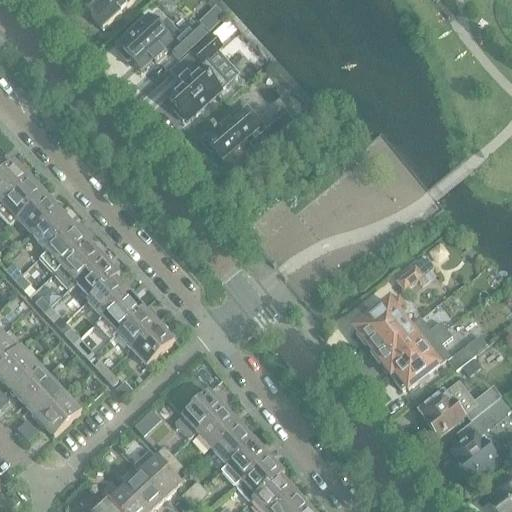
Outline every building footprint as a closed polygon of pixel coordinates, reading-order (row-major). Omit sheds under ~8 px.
[(86,0),(79,6),(87,15),(91,12),(95,16),(91,19),(103,32),(137,2),(134,0),(86,0)] [(149,26),(118,54),(121,57),(119,61),(127,70),(131,68),(141,79),(153,68),(156,71),(171,58),(179,67),(205,43),(204,42),(197,34),(182,47),(167,30),(160,37),(149,26)] [(207,64),(222,51),(213,40),(193,58),(201,67),(188,79),(187,78),(179,86),(180,87),(165,101),(177,113),(175,114),(185,125),(187,123),(189,126),(193,123),(194,124),(205,114),(203,112),(230,87),(207,64)] [(212,133),(200,143),(211,155),(213,154),(217,158),(217,157),(217,156),(218,156),(223,162),(222,163),(222,162),(221,163),(223,166),(248,144),(257,154),(290,126),(282,115),(265,130),(256,120),(247,110),(240,116),(238,114),(216,133),(214,130),(211,133),(212,133)] [(0,204),(2,206),(29,181),(13,164),(0,177),(0,204)] [(17,222),(44,197),(29,181),(2,206),(0,208),(0,218),(10,229),(17,222)] [(59,213),(51,204),(44,197),(17,222),(32,238),(59,213)] [(46,254),(73,229),(59,213),(32,238),(46,254)] [(53,277),(88,245),(73,229),(46,254),(39,261),(53,277)] [(103,261),(102,260),(88,245),(53,277),(68,293),(76,286),(103,261)] [(403,293),(434,269),(427,259),(395,283),(403,293)] [(114,280),(117,277),(103,261),(76,286),(90,302),(114,280)] [(14,284),(20,279),(11,269),(5,275),(14,284)] [(23,294),(29,288),(20,279),(14,284),(23,294)] [(129,297),(114,280),(90,302),(86,306),(101,322),(129,297)] [(144,313),(129,297),(101,322),(94,329),(109,345),(116,338),(144,313)] [(399,317),(408,309),(400,299),(355,334),(358,337),(356,338),(365,350),(367,349),(369,352),(384,341),(389,348),(410,332),(399,317)] [(44,316),(50,311),(40,300),(34,306),(44,316)] [(53,326),(59,321),(50,311),(44,316),(53,326)] [(158,329),(158,328),(144,313),(116,338),(131,354),(158,329)] [(441,326),(431,334),(421,322),(410,332),(389,348),(384,341),(369,352),(372,355),(370,357),(379,368),(381,367),(389,378),(447,333),(441,326)] [(146,370),(173,345),(158,329),(131,354),(146,370)] [(73,348),(79,343),(70,333),(64,338),(73,348)] [(447,333),(389,378),(390,378),(403,396),(406,393),(408,395),(440,371),(448,364),(456,373),(475,358),(468,349),(453,361),(443,349),(453,341),(447,333)] [(0,371),(18,355),(4,339),(0,342),(0,371)] [(82,358),(89,352),(79,343),(73,348),(82,358)] [(0,382),(10,393),(37,368),(22,352),(18,355),(0,371),(0,382)] [(94,359),(89,352),(82,358),(88,364),(94,359)] [(470,380),(482,371),(476,362),(463,372),(470,380)] [(103,380),(109,375),(99,365),(93,370),(103,380)] [(24,408),(51,383),(37,368),(10,393),(24,408)] [(112,390),(118,384),(109,375),(103,380),(112,390)] [(39,425),(66,399),(51,383),(24,408),(39,425)] [(132,393),(124,385),(115,393),(123,402),(132,393)] [(494,390),(475,405),(460,385),(421,416),(428,425),(426,427),(439,442),(467,420),(471,425),(502,401),(494,390)] [(224,413),(209,396),(175,428),(190,444),(197,438),(224,413)] [(0,413),(8,405),(3,399),(0,402),(0,413)] [(54,441),(81,416),(66,399),(39,425),(54,441)] [(487,436),(511,416),(502,404),(458,438),(465,447),(453,457),(460,466),(459,468),(471,483),(483,473),(486,478),(507,462),(487,436)] [(239,428),(225,414),(224,413),(197,438),(212,453),(239,428)] [(143,439),(160,423),(152,415),(135,431),(143,439)] [(23,440),(32,431),(26,424),(17,433),(23,440)] [(253,444),(239,429),(239,428),(212,453),(227,469),(253,444)] [(28,446),(38,437),(32,431),(23,440),(28,446)] [(238,488),(268,460),(253,444),(227,469),(220,475),(236,491),(239,489),(238,488)] [(164,450),(158,456),(167,466),(173,460),(164,450)] [(150,454),(133,470),(140,476),(165,503),(181,489),(156,461),(150,454)] [(175,475),(182,469),(173,460),(167,466),(175,475)] [(256,500),(282,475),(268,460),(238,488),(239,489),(236,491),(234,493),(248,507),(253,503),(256,500)] [(511,511),(511,472),(507,476),(511,482),(511,487),(501,496),(503,500),(491,509),(493,511),(511,511)] [(275,511),(295,494),(280,478),(282,475),(256,500),(253,503),(261,511),(275,511)] [(144,511),(155,511),(165,503),(140,476),(124,490),(144,511)] [(192,501),(202,491),(198,486),(187,496),(192,501)] [(113,511),(144,511),(124,490),(108,506),(113,511)] [(198,507),(208,498),(202,491),(192,501),(198,507)] [(307,511),(309,510),(295,494),(275,511),(307,511)] [(193,511),(198,507),(192,501),(187,496),(182,501),(192,511),(193,511)] [(5,511),(11,511),(19,505),(13,500),(3,509),(5,511)]
